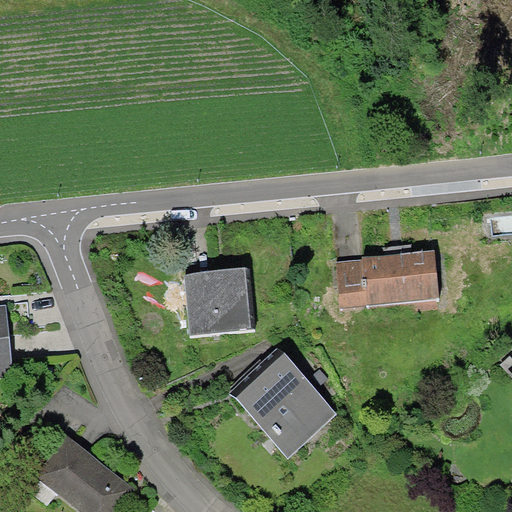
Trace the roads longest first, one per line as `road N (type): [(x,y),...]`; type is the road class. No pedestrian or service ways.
road 1 (residential): [(511,173),(314,199),(60,218)]
road 2 (residential): [(204,511),(130,412),(100,348),(60,218)]
